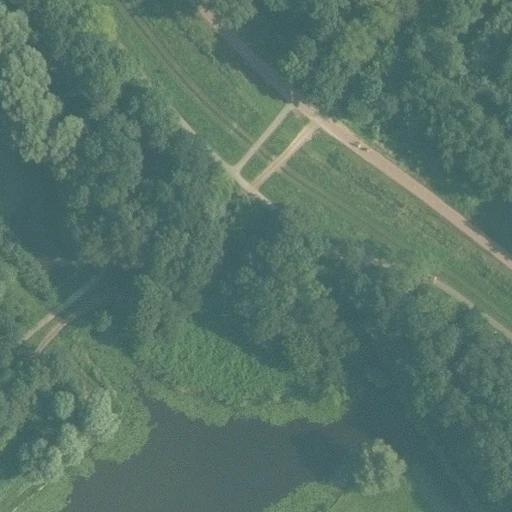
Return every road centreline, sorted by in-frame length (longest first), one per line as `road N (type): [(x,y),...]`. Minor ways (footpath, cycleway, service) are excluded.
road 1 (unknown): [(0,404),(81,315),(253,190),(421,0)]
road 2 (unknown): [(330,107),(511,250)]
